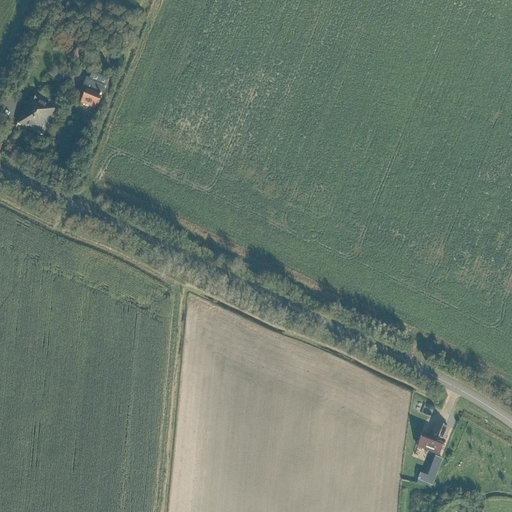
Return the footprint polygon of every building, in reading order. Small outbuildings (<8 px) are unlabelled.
[(83,50),(75,46),(69,58),(76,62),(83,50)] [(88,79),(80,94),(85,96),(81,104),(95,111),(106,87),(109,81),(92,74),(89,80),(88,79)] [(52,118),(55,111),(29,99),(17,125),(43,137),(48,125),(53,127),(56,120),(52,118)] [(416,449),(438,457),(444,440),(444,439),(447,430),(434,425),(430,435),(431,435),(430,439),(421,435),(416,449)] [(434,458),(431,464),(439,466),(442,460),(434,458)] [(420,473),(417,481),(432,487),(435,478),(420,473)]
